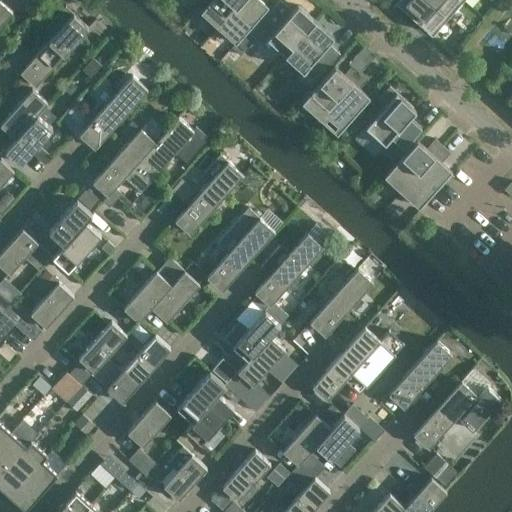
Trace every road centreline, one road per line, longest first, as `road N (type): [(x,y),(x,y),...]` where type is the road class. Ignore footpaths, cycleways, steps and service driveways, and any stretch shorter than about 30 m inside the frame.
road 1 (residential): [(36,511),(239,288)]
road 2 (residential): [(0,393),(159,217)]
road 3 (residential): [(511,147),(349,4)]
road 4 (residential): [(186,511),(319,362)]
